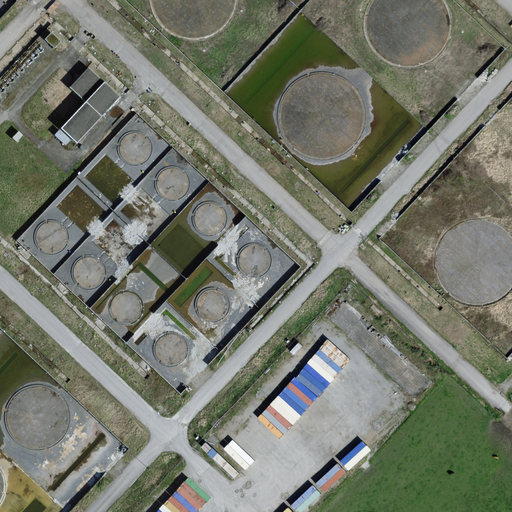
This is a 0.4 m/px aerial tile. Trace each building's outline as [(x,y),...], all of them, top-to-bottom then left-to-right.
[(211,38),(223,31),(232,21),(237,9),(238,0),(155,0),(156,10),(162,22),(172,32),(184,38),(197,40),(211,38)] [(423,66),(435,59),(444,49),(450,37),(451,23),(447,9),(441,0),(376,0),(370,11),(367,24),(368,38),(374,50),(384,60),(396,66),(409,68),(423,66)] [(70,88),(86,103),(104,83),(88,69),(70,88)] [(339,160),(351,154),(360,144),(366,131),(367,117),(363,104),(356,92),(344,84),(331,79),(317,80),(304,85),(293,93),(286,105),(283,119),(284,132),(290,145),(300,154),(312,161),(325,163),(339,160)] [(86,103),(61,128),(76,144),(121,98),(104,83),(86,103)] [(139,166),(144,163),(148,159),(150,154),(151,149),(150,144),(147,139),(143,136),(138,134),(132,133),(127,135),(123,138),(120,142),(118,147),(118,153),(120,158),(124,162),(128,165),(134,166),(139,166)] [(177,202),(182,199),(185,195),(188,190),(188,185),(187,180),(184,175),(180,172),(175,170),(170,170),(165,171),(160,174),(157,178),(155,184),(156,189),(157,194),(161,198),(166,201),(171,202),(177,202)] [(214,238),(219,236),(223,232),(225,227),(226,222),(225,216),(222,212),(218,208),(213,206),(208,206),(202,208),(198,211),(195,215),(193,220),(193,226),(195,231),(199,235),(203,238),(209,239),(214,238)] [(59,254),(64,252),(68,248),(70,243),(71,237),(70,232),(67,228),(63,224),(58,222),(52,222),(47,224),(43,227),(40,231),(38,236),(38,241),(40,247),(44,251),(48,254),(54,255),(59,254)] [(492,307),(504,300),(511,291),(511,243),(509,239),(498,230),(484,226),(470,226),(457,231),(446,240),(439,252),(436,265),(438,279),(443,291),(453,301),(465,307),(479,309),(492,307)] [(259,279),(264,276),(268,272),(270,267),(271,262),(270,257),(267,252),(263,249),(258,247),(253,247),(247,248),(243,251),(240,256),(238,261),(238,266),(240,271),(244,276),(248,278),(254,280),(259,279)] [(95,290),(100,288),(104,284),(106,279),(106,274),(105,268),(102,264),(98,261),(93,259),(88,258),(83,260),(78,263),(75,267),(74,272),(74,278),(76,283),(79,287),(84,290),(89,291),(95,290)] [(216,323),(221,320),(225,316),(227,311),(228,306),(227,301),(224,296),(220,293),(215,291),(210,291),(204,292),(200,295),(197,299),(195,304),(195,310),(197,315),(201,319),(205,322),(211,323),(216,323)] [(133,326),(138,323),(141,319),(144,314),(144,309),(143,304),(140,299),(136,296),(131,294),(126,294),(121,295),(116,298),(113,302),(112,307),(112,313),(114,318),(117,322),(122,325),(127,326),(133,326)] [(1,326),(0,327),(0,358),(16,340),(1,326)] [(177,366),(182,364),(186,360),(188,355),(189,350),(188,345),(185,341),(181,337),(177,335),(172,335),(167,336),(162,339),(159,342),(157,347),(157,353),(158,358),(162,362),(166,365),(171,366),(177,366)] [(260,461),(344,367),(321,347),(237,441),(260,461)] [(58,446),(66,439),(71,431),(73,421),(72,411),(67,402),(60,394),(51,390),(41,389),(31,391),(22,396),(16,404),(12,413),(12,423),(14,433),(20,441),(29,447),(38,450),(49,450),(58,446)] [(358,438),(337,461),(347,470),(368,447),(358,438)] [(186,486),(161,511),(203,511),(208,507),(186,486)]
